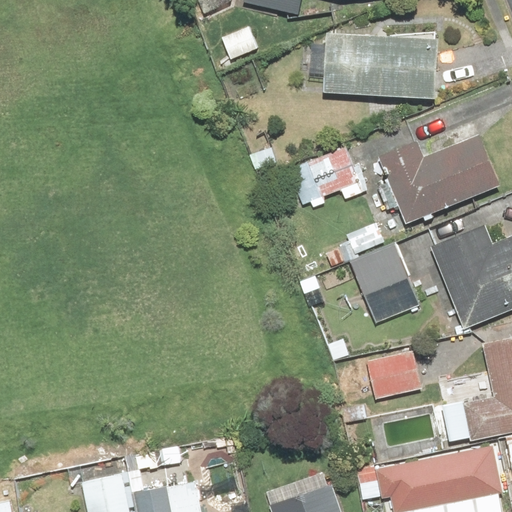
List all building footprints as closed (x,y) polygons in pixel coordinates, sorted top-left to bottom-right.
[(240,0),(296,14),(299,0),(240,0)] [(262,50),(252,27),(224,38),(234,62),(262,50)] [(330,33),(330,89),(445,89),(445,34),(330,33)] [(479,128),(399,156),(419,213),(500,185),(479,128)] [(275,142),(251,151),(259,171),(282,162),(275,142)] [(350,145),(310,161),(324,198),(365,182),(350,145)] [(511,252),(500,215),(433,236),(459,316),(511,298),(511,252)] [(393,241),(346,258),(369,321),(417,303),(393,241)] [(320,273),(301,280),(310,307),(330,300),(320,273)] [(511,330),(478,336),(485,382),(468,384),(475,430),(511,424),(511,330)] [(350,337),(329,343),(335,365),(356,359),(350,337)] [(414,351),(363,359),(369,400),(420,392),(414,351)] [(511,435),(503,437),(507,480),(511,479),(511,435)] [(192,443),(161,449),(165,470),(196,464),(192,443)] [(492,444),(376,468),(382,499),(391,497),(393,511),(399,511),(502,491),(492,444)] [(204,511),(200,481),(135,490),(131,467),(80,475),(85,511),(204,511)] [(345,511),(334,479),(269,500),(272,511),(345,511)] [(18,511),(16,500),(0,502),(0,511),(18,511)]
